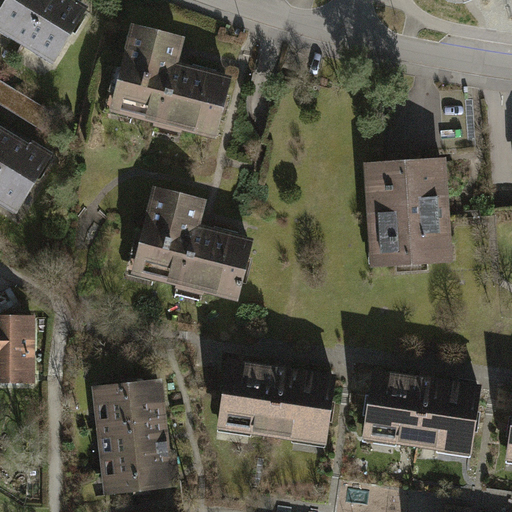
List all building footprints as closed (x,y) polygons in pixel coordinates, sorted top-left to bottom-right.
[(12,0),(0,19),(0,41),(22,55),(56,0),(12,0)] [(56,0),(22,55),(53,74),(92,10),(75,0),(56,0)] [(109,117),(220,143),(235,81),(186,69),(193,41),(130,26),(109,117)] [(54,115),(0,81),(0,105),(43,132),(54,115)] [(0,182),(28,137),(0,120),(0,182)] [(0,182),(0,207),(21,220),(60,157),(28,137),(0,182)] [(452,160),(368,164),(374,270),(457,266),(452,160)] [(131,278),(240,304),(255,241),(205,229),(211,203),(152,189),(131,278)] [(0,388),(37,388),(37,319),(0,318),(0,388)] [(227,365),(218,435),(333,450),(342,381),(227,365)] [(375,376),(366,443),(475,458),(484,391),(375,376)] [(167,384),(97,390),(106,496),(185,489),(182,451),(173,452),(167,384)]
